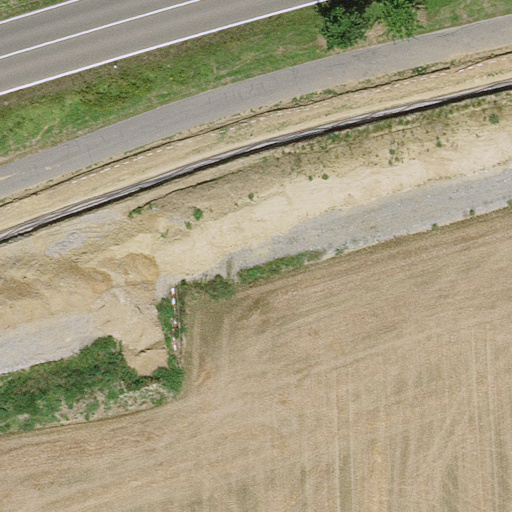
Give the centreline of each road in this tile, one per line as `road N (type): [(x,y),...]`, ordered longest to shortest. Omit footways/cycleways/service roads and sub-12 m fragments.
road 1 (track): [(0,188),(234,94),(511,33)]
road 2 (primary): [(0,57),(188,0)]
